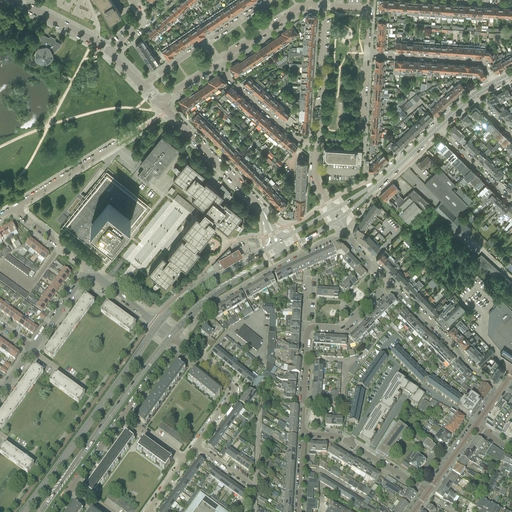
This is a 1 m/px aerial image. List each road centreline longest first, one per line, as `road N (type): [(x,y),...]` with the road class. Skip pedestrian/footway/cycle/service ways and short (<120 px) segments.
road 1 (secondary): [(157,325),(22,511)]
road 2 (secondary): [(41,511),(170,336)]
road 3 (unclassified): [(345,230),(214,301),(177,342)]
road 4 (residential): [(501,388),(477,374),(387,282)]
road 5 (tertiary): [(261,210),(158,102)]
road 6 (residential): [(495,83),(483,61),(366,53)]
road 7 (secondary): [(273,244),(198,288),(157,325)]
road 8 (unclassified): [(194,445),(233,391),(177,342)]
road 9 (secondary): [(170,336),(205,300),(282,252)]
road 10 (residential): [(315,140),(324,5)]
road 11 (residential): [(218,62),(298,139),(315,140)]
road 12 (unknown): [(95,275),(158,196),(144,176)]
road 13 (residential): [(218,62),(297,8),(324,5)]
